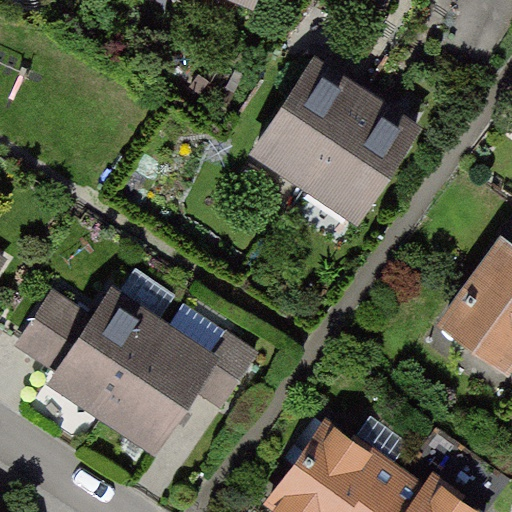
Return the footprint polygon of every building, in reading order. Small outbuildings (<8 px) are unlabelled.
[(389,0),(346,0),(383,15),(389,0)] [(256,155),(310,191),(374,96),(320,60),(256,155)] [(310,191),(365,227),(428,132),(374,96),(310,191)] [(440,329),(511,377),(511,240),(504,235),(440,329)] [(56,378),(122,420),(183,323),(118,281),(56,378)] [(122,420),(187,461),(249,364),(183,323),(122,420)] [(265,500),(282,511),(377,511),(403,476),(323,419),(265,500)] [(377,511),(453,511),(403,476),(377,511)]
